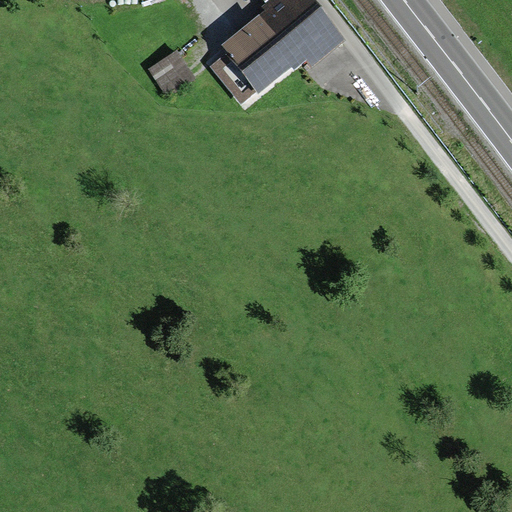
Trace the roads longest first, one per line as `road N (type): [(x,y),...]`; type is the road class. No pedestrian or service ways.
road 1 (primary): [(511,157),(391,0)]
road 2 (track): [(397,102),(511,253)]
